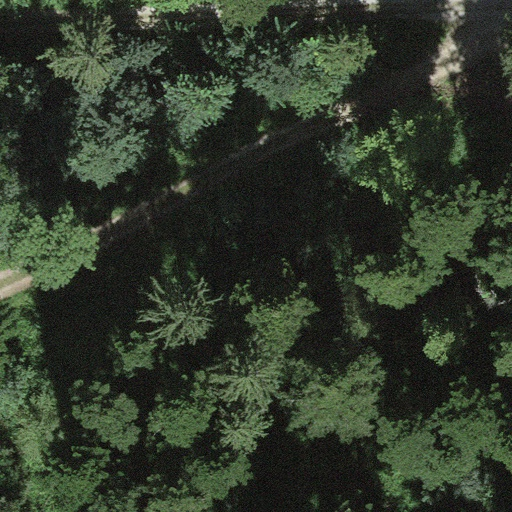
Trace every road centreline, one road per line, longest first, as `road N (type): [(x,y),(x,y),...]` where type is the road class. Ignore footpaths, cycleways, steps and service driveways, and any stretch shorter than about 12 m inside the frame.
road 1 (track): [(0,279),(166,191),(429,75),(511,17)]
road 2 (track): [(511,5),(0,20)]
